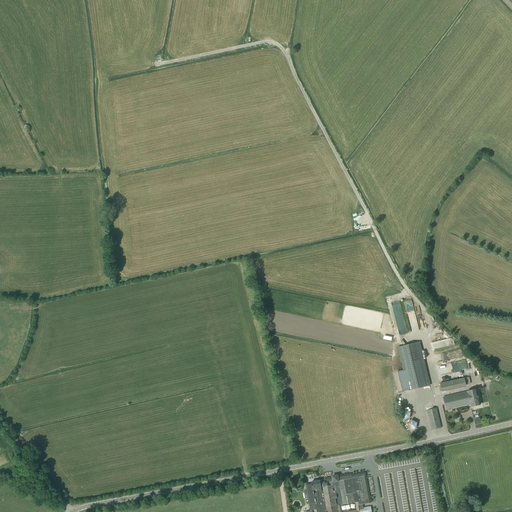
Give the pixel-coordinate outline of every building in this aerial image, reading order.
[(408,391),(430,385),(419,342),(397,347),(403,370),(397,371),(402,391),(408,390),(408,391)] [(442,390),(466,385),(464,378),(440,384),(442,390)] [(480,405),(476,389),(467,391),(467,392),(443,397),(446,410),(448,409),(448,410),(449,410),(450,410),(451,409),(470,404),(471,407),(480,405)] [(432,430),(441,428),(436,408),(427,410),(432,430)] [(403,419),(409,418),(410,413),(405,410),(401,414),(403,419)] [(410,430),(416,429),(417,423),(411,420),(407,424),(410,430)] [(357,502),(358,505),(370,503),(365,477),(349,479),(349,476),(337,478),(338,481),(326,484),(325,480),(321,481),(322,483),(320,483),(320,482),(311,483),(312,485),(307,486),(308,490),(306,490),(305,491),(304,491),(304,492),(304,493),(305,493),(306,493),(308,493),(311,511),(316,510),(316,511),(338,511),(338,506),(354,503),(352,494),(353,494),(354,503),(357,502)]
